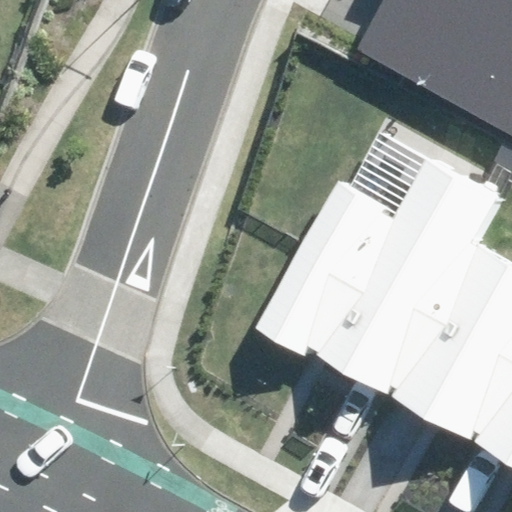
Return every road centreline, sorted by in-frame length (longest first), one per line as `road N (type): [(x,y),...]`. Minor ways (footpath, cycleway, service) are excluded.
road 1 (residential): [(55,453),(108,309),(160,35),(174,0)]
road 2 (residential): [(55,453),(161,511)]
